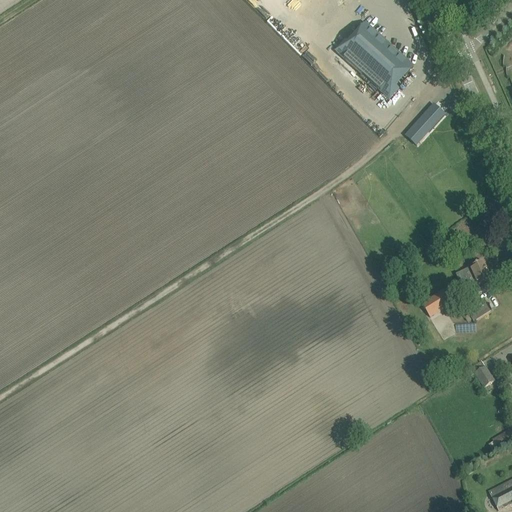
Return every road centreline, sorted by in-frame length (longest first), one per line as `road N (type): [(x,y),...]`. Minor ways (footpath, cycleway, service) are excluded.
road 1 (track): [(0,402),(359,166),(457,60)]
road 2 (tertiary): [(511,180),(457,60)]
